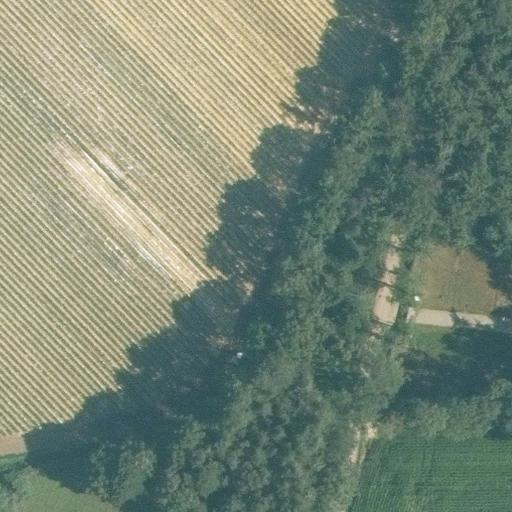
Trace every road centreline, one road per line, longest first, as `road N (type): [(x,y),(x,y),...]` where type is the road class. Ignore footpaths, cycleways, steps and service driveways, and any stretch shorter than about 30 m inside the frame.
road 1 (track): [(339,511),(452,0)]
road 2 (unknown): [(380,315),(511,326)]
